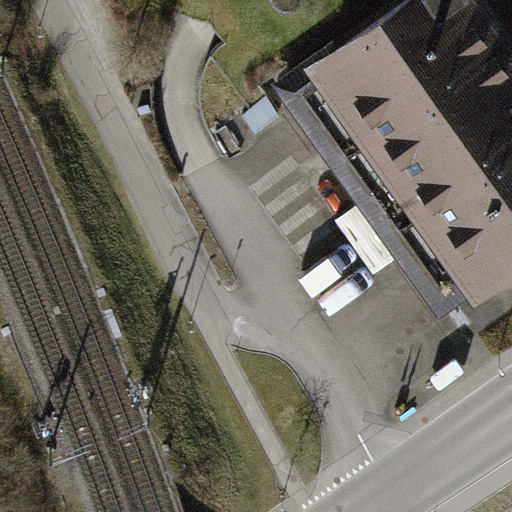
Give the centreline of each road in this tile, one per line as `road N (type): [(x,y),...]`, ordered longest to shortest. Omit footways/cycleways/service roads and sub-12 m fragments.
road 1 (residential): [(401,497),(326,365),(297,340),(229,318),(205,297),(50,0)]
road 2 (tertiary): [(511,419),(401,497)]
